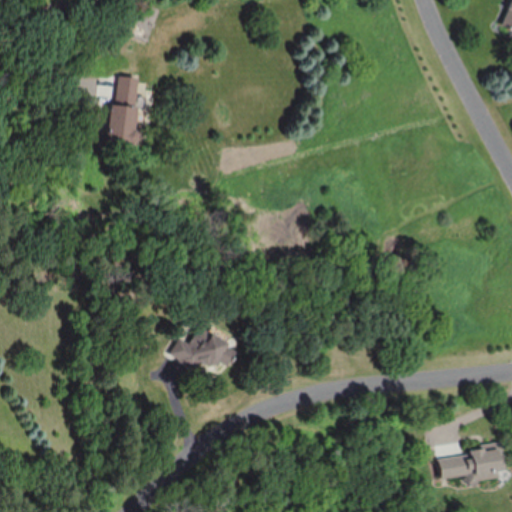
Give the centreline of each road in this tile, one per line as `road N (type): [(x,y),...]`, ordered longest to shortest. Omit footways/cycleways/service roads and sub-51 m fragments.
road 1 (residential): [(125,511),(208,444),(321,386),(511,369)]
road 2 (residential): [(424,0),(511,167)]
